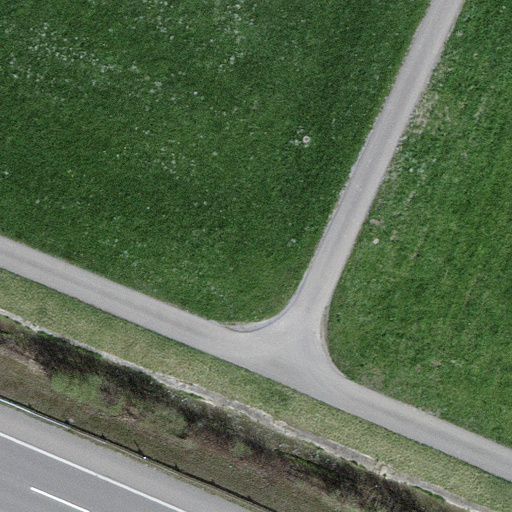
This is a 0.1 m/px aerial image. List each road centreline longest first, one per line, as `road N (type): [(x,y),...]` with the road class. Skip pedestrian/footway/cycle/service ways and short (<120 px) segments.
road 1 (track): [(0,233),(281,339),(511,451)]
road 2 (track): [(438,0),(281,339)]
